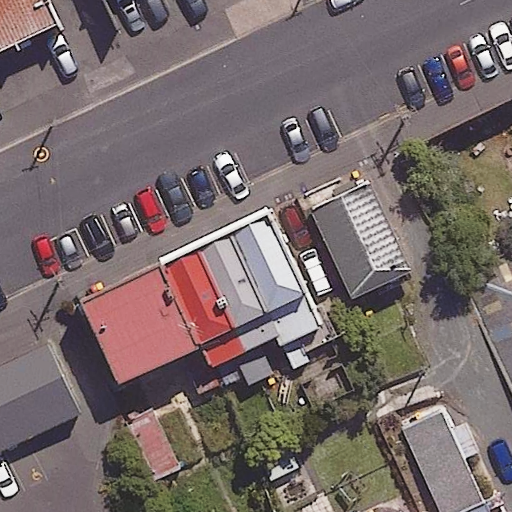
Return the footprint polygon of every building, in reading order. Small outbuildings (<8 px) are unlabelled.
[(0,0),(0,51),(84,12),(78,0),(0,0)] [(385,167),(317,200),(359,289),(428,257),(385,167)] [(273,210),(86,298),(136,404),(324,315),(273,210)] [(511,348),(511,282),(486,295),(511,348)] [(60,337),(0,365),(0,451),(94,407),(60,337)] [(511,511),(455,396),(404,421),(447,511),(511,511)] [(159,411),(133,422),(157,476),(182,465),(159,411)] [(418,511),(411,496),(376,511),(418,511)]
